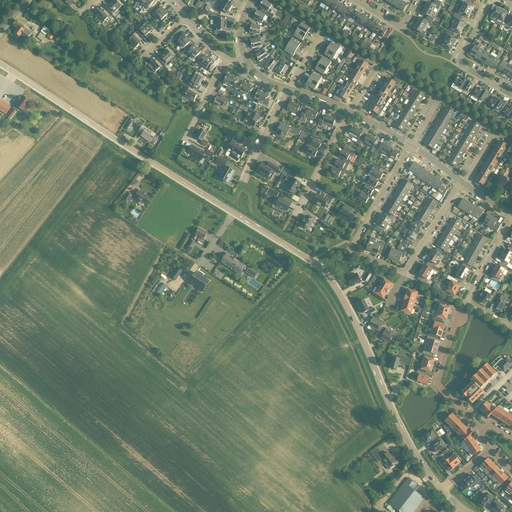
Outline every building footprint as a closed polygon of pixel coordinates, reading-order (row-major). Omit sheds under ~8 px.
[(123,5),(118,0),(112,0),(114,1),(111,3),(118,10),(123,5)] [(151,10),(158,1),(156,0),(153,0),(152,0),(149,0),(145,6),(151,10)] [(234,4),(228,1),(228,0),(224,0),(222,4),(231,9),(234,4)] [(271,13),(272,11),(270,9),(272,6),(263,0),(261,5),(260,5),(259,6),(260,7),(259,7),(262,9),(260,11),(273,18),(274,15),(271,13)] [(330,9),(335,1),(333,0),(329,0),(326,6),(330,9)] [(400,0),(398,0),(395,6),(399,9),(403,2),(400,0)] [(469,2),(470,2),(465,0),(460,0),(460,1),(462,4),(463,5),(462,8),(471,13),(473,7),(468,4),(469,2)] [(335,12),(340,4),(335,1),(330,9),(335,12)] [(403,12),(406,8),(406,9),(408,5),(403,2),(399,9),(403,12)] [(434,5),(428,2),(425,8),(433,12),(435,9),(438,10),(440,5),(435,3),(434,5)] [(105,7),(113,15),(118,10),(111,3),(109,6),(108,4),(105,7)] [(161,4),(153,12),(158,17),(165,11),(162,8),(164,7),(161,4)] [(219,8),(217,7),(216,10),(221,13),(223,11),(228,14),(231,9),(222,4),(219,8)] [(340,14),(344,7),(340,4),(335,12),(340,14)] [(344,17),(349,9),(344,7),(340,14),(344,17)] [(495,23),(501,10),(495,7),(489,19),(491,20),(491,21),(495,23)] [(348,21),(354,11),(350,8),(349,9),(344,17),(344,18),(348,21)] [(428,16),(427,19),(432,22),(434,19),(431,17),(433,12),(425,8),(422,14),(428,16)] [(454,14),(452,13),(452,14),(461,18),(462,15),(468,18),(471,13),(462,8),(460,12),(457,10),(454,14)] [(103,23),(108,18),(111,20),(113,18),(105,10),(103,12),(101,10),(96,16),(97,17),(95,20),(99,24),(101,22),(103,23)] [(507,19),(505,18),(507,13),(501,10),(495,23),(499,25),(499,24),(504,26),(507,19)] [(169,19),(172,16),(168,12),(167,13),(165,11),(158,17),(163,23),(166,20),(169,23),(171,22),(169,19)] [(253,17),(253,18),(262,23),(264,23),(264,26),(270,27),(271,24),(265,23),(266,22),(263,21),(266,16),(257,11),(255,15),(254,16),(253,17)] [(354,11),(348,21),(353,24),(354,22),(359,14),(354,11)] [(354,22),(353,24),(357,27),(364,17),(359,14),(354,22)] [(452,15),(454,16),(452,19),(455,21),(453,24),(463,29),(465,23),(460,20),(461,18),(452,14),(452,15)] [(220,16),(212,16),(212,20),(216,20),(216,25),(227,25),(227,20),(220,20),(220,16)] [(362,29),(363,27),(368,20),(364,17),(357,27),(362,29)] [(425,21),(420,18),(417,23),(424,28),(428,23),(431,25),(432,22),(427,19),(425,21)] [(368,30),(373,23),(368,20),(363,27),(368,30)] [(147,21),(142,26),(148,33),(151,31),(152,32),(155,30),(147,21)] [(297,30),(307,35),(308,33),(307,32),(310,29),(301,23),(297,30)] [(373,33),(377,25),(373,23),(368,30),(373,33)] [(425,33),(422,31),(424,28),(417,23),(413,29),(419,32),(417,34),(424,38),(425,36),(424,35),(425,33)] [(137,31),(144,40),(147,37),(146,36),(148,33),(142,26),(140,24),(136,28),(136,29),(138,30),(137,31)] [(451,30),(448,28),(447,31),(453,34),(454,32),(460,34),(463,29),(453,24),(451,30)] [(220,34),(220,31),(226,31),(227,25),(216,25),(216,31),(214,31),(214,34),(220,34)] [(249,32),(250,33),(260,34),(261,27),(251,25),(250,30),(250,31),(249,32)] [(377,36),(382,28),(377,25),(373,33),(377,36)] [(25,41),(31,33),(24,29),(23,30),(19,26),(14,33),(19,37),(25,41)] [(381,40),(384,42),(388,35),(385,33),(386,31),(382,28),(377,36),(382,39),(381,40)] [(293,33),(293,34),(294,35),(293,36),(302,41),(304,37),(305,38),(307,35),(297,30),(296,31),(295,31),(294,31),(293,33)] [(447,31),(445,33),(448,35),(445,40),(453,46),(457,40),(451,37),(453,34),(447,31)] [(51,40),(55,35),(50,32),(47,37),(51,40)] [(180,45),(187,39),(185,36),(186,35),(184,32),(175,40),(180,45)] [(42,41),(45,36),(40,33),(37,38),(42,41)] [(135,49),(141,43),(139,42),(142,39),(135,33),(133,35),(134,36),(128,41),(135,49)] [(288,45),(298,51),(299,48),(298,47),(300,44),(292,38),(288,45)] [(185,51),(194,43),(191,40),(189,41),(187,39),(180,45),(185,51)] [(251,48),(252,48),(262,46),(262,45),(264,45),(266,47),(271,44),(270,42),(269,41),(265,44),(265,43),(263,42),(261,43),(260,39),(250,41),(251,46),(251,48)] [(35,47),(36,46),(40,49),(43,45),(38,42),(38,43),(33,40),(30,44),(35,47)] [(442,42),(440,43),(437,46),(443,50),(445,48),(450,51),(453,46),(445,40),(443,43),(442,42)] [(340,47),(341,45),(338,43),(336,45),(332,42),(329,46),(328,45),(327,48),(336,53),(340,47)] [(191,56),(197,49),(195,47),(196,45),(194,43),(185,51),(191,56)] [(475,57),(480,49),(482,45),(479,43),(477,47),(475,45),(470,54),(475,57)] [(298,51),(288,45),(284,51),(293,56),(295,53),(296,53),(298,51)] [(166,51),(163,53),(170,60),(175,55),(167,47),(164,50),(166,51)] [(336,53),(327,48),(325,50),(326,51),(324,54),(333,60),(336,53)] [(197,61),(204,52),(201,50),(200,51),(197,49),(191,56),(197,61)] [(480,49),(475,57),(480,60),(485,52),(480,49)] [(259,62),(268,56),(263,50),(255,55),(258,59),(258,60),(258,61),(259,61),(259,62)] [(203,66),(208,58),(206,57),(207,55),(204,52),(197,61),(203,66)] [(480,60),(485,63),(490,55),(485,52),(480,60)] [(160,54),(157,57),(164,65),(165,65),(167,66),(168,66),(172,63),(170,60),(163,53),(161,56),(160,54)] [(355,64),(357,65),(358,65),(365,70),(368,65),(363,62),(365,59),(358,55),(356,58),(358,59),(355,64)] [(485,63),(490,67),(495,58),(490,55),(485,63)] [(318,63),(327,68),(331,62),(322,57),(320,61),(319,60),(318,63)] [(211,72),(215,67),(213,65),(215,62),(212,59),(211,61),(208,58),(203,66),(211,72)] [(490,67),(495,70),(501,61),(495,58),(490,67)] [(270,72),(271,72),(278,61),(276,60),(274,62),(271,59),(265,67),(269,70),(269,71),(270,72)] [(153,60),(147,66),(149,68),(147,70),(149,72),(150,73),(152,75),(154,73),(158,70),(161,74),(165,70),(162,68),(163,67),(157,60),(154,62),(153,60)] [(497,69),(503,72),(508,64),(503,61),(497,69)] [(283,76),(288,67),(282,63),(276,72),(280,74),(281,75),(282,76),(283,76)] [(327,68),(318,63),(316,65),(317,66),(315,70),(323,75),(327,68)] [(503,72),(508,75),(511,68),(511,66),(508,64),(503,72)] [(355,70),(362,74),(365,70),(358,65),(357,65),(355,70)] [(352,74),(360,79),(362,74),(355,70),(352,74)] [(196,72),(192,79),(201,83),(202,80),(204,81),(206,77),(196,72)] [(308,78),(318,84),(322,77),(313,72),(311,76),(310,75),(308,78)] [(228,86),(233,77),(228,74),(223,83),(228,86)] [(350,78),(357,83),(360,79),(352,74),(350,78)] [(460,77),(458,76),(453,84),(463,90),(467,82),(464,79),(465,78),(461,76),(460,77)] [(187,82),(188,83),(190,84),(189,85),(199,90),(201,87),(199,86),(201,83),(192,79),(190,77),(187,82)] [(237,87),(235,85),(238,79),(233,77),(228,86),(233,88),(232,90),(232,91),(235,92),(237,87)] [(344,81),(347,83),(354,87),(357,83),(350,78),(347,77),(344,81)] [(395,77),(393,81),(388,78),(385,83),(395,89),(396,89),(393,87),(396,83),(399,85),(401,81),(395,77)] [(318,84),(308,78),(307,80),(308,81),(306,85),(314,90),(318,84)] [(243,82),(240,88),(237,87),(235,92),(237,93),(237,94),(242,96),(243,94),(248,85),(243,82)] [(467,82),(463,90),(470,94),(476,84),(472,82),(471,84),(467,82)] [(344,87),(352,92),(354,87),(347,83),(344,87)] [(395,89),(385,83),(383,87),(393,94),(395,89)] [(246,95),(246,96),(246,98),(250,100),(253,95),(250,93),(253,87),(248,85),(243,94),(246,95)] [(478,99),(483,91),(479,89),(480,87),(477,85),(471,95),(478,99)] [(193,102),(197,95),(195,94),(197,91),(188,87),(187,90),(188,90),(184,97),(184,96),(183,97),(182,99),(182,100),(186,102),(187,101),(188,99),(193,102)] [(342,92),(349,96),(352,92),(344,87),(342,91),(342,92)] [(383,87),(380,92),(390,98),(393,94),(383,87)] [(425,96),(416,90),(416,89),(412,87),(411,89),(412,89),(410,94),(411,94),(422,101),(425,96)] [(258,90),(255,96),(253,95),(250,100),(253,101),(254,99),(259,102),(264,93),(258,90)] [(339,102),(341,98),(346,101),(349,96),(342,92),(342,91),(340,90),(337,96),(335,94),(333,99),(339,102)] [(483,91),(478,99),(485,103),(491,94),(487,91),(486,93),(483,91)] [(380,92),(377,96),(388,102),(390,98),(380,92)] [(269,98),(268,100),(266,100),(269,95),(264,93),(259,102),(258,104),(269,110),(273,101),(269,98)] [(410,100),(418,106),(422,101),(411,94),(408,98),(407,98),(406,100),(409,101),(410,100)] [(493,108),(498,100),(495,98),(496,96),(492,94),(486,104),(493,108)] [(223,104),(226,106),(229,100),(221,96),(220,99),(217,97),(213,104),(217,106),(218,105),(222,107),(223,104)] [(377,96),(375,101),(385,107),(388,102),(377,96)] [(17,112),(19,109),(23,111),(25,108),(24,107),(29,100),(23,97),(21,100),(18,104),(16,103),(15,106),(14,106),(12,108),(6,117),(10,120),(17,112)] [(0,114),(4,117),(10,107),(1,100),(0,101),(0,114)] [(406,106),(415,111),(418,106),(410,100),(409,101),(406,106)] [(498,100),(493,108),(500,113),(506,103),(503,101),(502,102),(498,100)] [(375,101),(372,105),(382,111),(385,107),(375,101)] [(292,113),(295,104),(290,102),(286,111),(292,113)] [(298,119),(300,113),(298,112),(300,106),(295,104),(292,113),(297,114),(295,118),(298,119)] [(509,118),(511,112),(511,108),(510,108),(511,106),(508,104),(502,113),(509,118)] [(372,115),(377,118),(379,116),(382,111),(372,105),(369,110),(374,112),(372,115)] [(403,111),(412,116),(415,111),(406,106),(404,110),(401,108),(400,110),(403,112),(403,111)] [(455,113),(446,108),(443,113),(452,118),(452,117),(455,113)] [(251,109),(249,112),(246,117),(250,119),(248,124),(253,127),(256,122),(257,123),(258,120),(259,120),(261,117),(261,116),(257,114),(257,113),(251,109)] [(305,122),(307,118),(309,119),(313,110),(307,109),(306,112),(303,111),(300,119),(300,120),(305,122)] [(316,126),(318,120),(315,119),(318,112),(313,110),(309,119),(314,121),(313,125),(316,126)] [(400,116),(409,121),(412,116),(403,111),(403,112),(400,116)] [(439,118),(448,123),(451,119),(454,121),(455,119),(452,117),(452,118),(443,113),(439,118)] [(326,130),(327,126),(330,117),(325,115),(323,122),(320,121),(318,127),(326,130)] [(395,118),(394,120),(396,122),(397,121),(406,126),(409,121),(400,116),(398,120),(395,118)] [(335,119),(330,117),(327,126),(332,128),(335,119)] [(131,118),(128,122),(125,128),(127,129),(134,121),(131,118)] [(445,128),(446,127),(448,123),(439,118),(436,123),(445,128)] [(129,130),(132,125),(135,127),(138,123),(134,121),(127,129),(129,130)] [(394,126),(403,132),(406,126),(397,121),(396,122),(394,126)] [(481,126),(472,121),(469,125),(467,123),(465,125),(468,127),(469,126),(478,131),(481,126)] [(433,128),(442,134),(445,129),(448,131),(449,129),(446,127),(445,128),(436,123),(433,128)] [(150,142),(155,135),(145,129),(146,128),(142,126),(138,131),(142,134),(141,136),(144,138),(150,142)] [(284,139),(287,135),(292,133),(293,130),(294,128),(291,127),(290,128),(287,127),(286,129),(280,126),(275,134),(284,139)] [(469,126),(468,127),(465,131),(474,136),(478,131),(469,126)] [(353,138),(358,130),(353,127),(350,131),(348,130),(344,136),(352,140),(353,138)] [(439,139),(440,138),(442,134),(433,128),(430,133),(439,139)] [(199,130),(195,138),(202,141),(200,144),(206,147),(208,143),(202,140),(205,133),(199,130)] [(358,145),(362,140),(359,138),(362,132),(358,130),(353,138),(358,140),(356,144),(358,145)] [(474,136),(465,131),(463,135),(460,133),(459,135),(462,137),(462,136),(471,141),(474,136)] [(235,136),(229,133),(226,137),(232,141),(235,136)] [(427,138),(436,144),(438,140),(441,141),(442,139),(440,138),(439,139),(430,133),(427,138)] [(322,143),(316,141),(318,138),(312,135),(308,143),(313,146),(319,149),(322,143)] [(367,135),(364,141),(362,140),(358,145),(361,147),(363,143),(368,146),(372,138),(367,135)] [(462,136),(462,137),(459,141),(468,147),(471,141),(462,136)] [(373,153),(376,148),(374,146),(377,140),(372,138),(368,146),(372,148),(370,152),(373,153)] [(432,150),(435,152),(436,150),(433,148),(436,144),(427,138),(424,144),(433,149),(432,150)] [(468,147),(459,141),(457,145),(454,144),(453,146),(456,147),(456,146),(465,152),(468,147)] [(507,152),(510,147),(511,144),(506,141),(504,144),(500,141),(497,146),(507,152)] [(242,156),(246,150),(233,142),(229,148),(234,151),(233,153),(236,154),(237,153),(242,156)] [(305,152),(307,153),(315,157),(318,152),(312,149),(313,146),(308,143),(304,150),(305,152)] [(382,143),(379,149),(376,148),(373,153),(375,155),(377,151),(382,154),(387,146),(382,143)] [(204,152),(191,145),(188,152),(194,155),(192,158),(195,160),(197,157),(201,159),(204,152)] [(387,161),(389,158),(391,156),(388,154),(391,148),(387,146),(382,154),(387,156),(385,160),(387,161)] [(456,146),(456,147),(453,151),(462,157),(465,152),(456,146)] [(494,150),(504,156),(507,152),(497,146),(494,150)] [(394,150),(391,156),(389,158),(394,161),(399,152),(394,150)] [(492,155),(502,161),(504,156),(494,150),(492,155)] [(342,151),(339,157),(344,159),(347,161),(350,155),(353,157),(354,154),(349,151),(347,154),(342,151)] [(462,157),(453,151),(451,156),(448,154),(447,156),(449,158),(450,157),(459,162),(462,157)] [(489,159),(499,165),(502,161),(492,155),(489,159)] [(447,162),(456,167),(459,162),(450,157),(449,158),(447,162)] [(220,178),(228,183),(234,172),(225,167),(227,163),(218,158),(215,163),(222,167),(220,169),(224,171),(220,178)] [(268,162),(263,159),(258,168),(269,173),(272,167),(274,168),(275,166),(279,168),(280,164),(270,158),(268,162)] [(334,165),(340,168),(346,171),(350,162),(347,161),(344,159),(343,162),(337,159),(334,165)] [(486,163),(496,170),(499,165),(489,159),(486,163)] [(413,174),(419,166),(414,162),(408,170),(413,174)] [(484,168),(494,174),(496,170),(486,163),(484,168)] [(372,175),(370,173),(369,173),(375,176),(380,180),(383,174),(378,171),(379,168),(374,165),(372,168),(375,170),(372,175)] [(418,178),(424,170),(419,166),(413,174),(418,178)] [(334,175),(333,177),(334,178),(337,179),(338,179),(338,177),(341,179),(342,178),(345,173),(348,175),(349,172),(346,171),(340,168),(339,170),(333,168),(330,173),(334,175)] [(481,172),(491,178),(494,174),(484,168),(481,172)] [(423,181),(429,173),(424,170),(418,178),(423,181)] [(491,184),(489,182),(491,178),(481,172),(478,176),(491,184)] [(378,182),(373,179),(375,176),(369,173),(365,181),(370,184),(375,188),(378,182)] [(428,185),(434,177),(429,173),(423,181),(428,185)] [(298,187),(301,183),(293,179),(294,177),(289,174),(287,178),(292,181),(287,189),(294,194),(296,190),(297,191),(299,187),(298,187)] [(478,187),(485,192),(487,188),(489,189),(491,184),(478,176),(475,181),(480,184),(478,187)] [(433,189),(439,181),(434,177),(428,185),(427,187),(432,191),(433,189)] [(511,177),(511,179),(511,180),(510,182),(509,182),(506,187),(504,186),(500,193),(506,196),(508,191),(511,192),(511,190),(511,177)] [(400,185),(409,190),(412,185),(403,180),(400,185)] [(374,190),(368,187),(370,184),(365,181),(360,189),(365,192),(370,195),(374,190)] [(437,192),(443,184),(439,181),(433,189),(437,192)] [(436,199),(440,194),(443,196),(449,188),(443,184),(437,192),(436,194),(433,197),(436,199)] [(397,190),(406,195),(409,190),(400,185),(397,190)] [(355,197),(358,199),(366,203),(369,198),(363,195),(365,192),(360,189),(357,193),(356,195),(355,197)] [(394,195),(403,200),(406,195),(397,190),(394,195)] [(142,206),(144,204),(148,197),(138,191),(134,197),(132,196),(133,195),(128,191),(121,202),(123,202),(126,205),(130,199),(142,206)] [(324,198),(317,195),(314,202),(317,204),(317,205),(320,207),(321,206),(324,208),(326,204),(330,206),(334,199),(326,195),(324,198)] [(391,200),(399,205),(403,200),(394,195),(391,200)] [(289,203),(280,198),(275,208),(284,213),(285,210),(287,212),(290,206),(288,204),(289,203)] [(425,204),(434,209),(437,204),(429,198),(425,204)] [(463,211),(468,202),(463,199),(458,208),(463,211)] [(388,205),(396,211),(399,205),(391,200),(388,205)] [(468,214),(473,205),(468,202),(463,211),(468,214)] [(422,209),(431,214),(434,209),(425,204),(422,209)] [(385,211),(393,216),(396,211),(388,205),(385,211)] [(473,217),(478,208),(473,205),(468,214),(473,217)] [(342,209),(338,216),(349,223),(354,216),(349,213),(351,210),(344,206),(342,209)] [(478,220),(483,212),(478,208),(473,217),(478,220)] [(419,214),(428,219),(431,214),(422,209),(419,214)] [(382,215),(379,219),(386,223),(388,225),(391,220),(394,222),(395,219),(391,216),(385,213),(384,216),(382,215)] [(416,219),(424,224),(428,219),(419,214),(416,219)] [(485,214),(479,224),(482,226),(483,224),(487,226),(493,217),(488,215),(487,216),(485,214)] [(314,219),(307,216),(305,220),(304,220),(303,222),(304,222),(302,226),(308,229),(314,219)] [(497,220),(493,217),(487,226),(497,232),(501,224),(497,221),(497,220)] [(382,230),(384,231),(385,229),(388,225),(386,223),(379,219),(377,224),(378,225),(376,227),(382,231),(382,230)] [(461,224),(453,219),(449,224),(458,229),(461,224)] [(322,220),(319,223),(328,229),(330,226),(322,220)] [(409,230),(416,235),(417,236),(421,231),(419,230),(421,227),(412,222),(410,224),(412,226),(409,230)] [(458,229),(449,224),(446,230),(454,235),(458,229)] [(192,238),(196,240),(198,236),(204,239),(207,233),(199,228),(196,234),(195,234),(192,238)] [(402,237),(412,243),(413,240),(414,241),(417,236),(416,235),(409,230),(406,235),(404,234),(402,237)] [(454,235),(446,230),(443,235),(451,240),(454,235)] [(475,240),(484,245),(487,239),(478,234),(475,240)] [(451,240),(443,235),(439,240),(448,246),(451,240)] [(371,252),(375,243),(377,239),(371,237),(370,241),(368,240),(367,240),(366,243),(366,244),(368,245),(366,250),(371,252)] [(448,246),(439,240),(436,246),(445,251),(448,246)] [(472,246),(481,250),(484,245),(475,240),(472,246)] [(375,243),(371,252),(377,254),(377,253),(380,254),(383,248),(380,247),(381,245),(375,243)] [(390,246),(386,256),(388,257),(388,259),(393,261),(397,251),(392,249),(393,247),(390,246)] [(469,251),(478,256),(481,250),(472,246),(469,251)] [(503,255),(511,259),(511,257),(511,249),(508,247),(507,250),(505,250),(503,255)] [(443,252),(442,252),(436,248),(435,251),(433,250),(430,255),(438,260),(443,252)] [(405,251),(398,249),(397,251),(393,261),(399,263),(401,258),(403,258),(404,258),(406,252),(405,251)] [(466,257),(475,261),(478,256),(469,251),(466,257)] [(430,255),(427,260),(429,261),(427,263),(434,267),(435,265),(437,265),(438,265),(440,261),(438,260),(430,255)] [(500,263),(506,267),(507,264),(508,264),(511,259),(503,255),(500,260),(501,260),(500,263)] [(475,261),(466,257),(463,262),(472,267),(475,261)] [(224,259),(219,266),(237,277),(241,271),(224,259)] [(425,266),(424,265),(421,270),(429,275),(434,267),(427,263),(425,266)] [(470,267),(463,263),(459,271),(467,276),(470,271),(468,270),(470,267)] [(494,270),(502,275),(505,270),(504,269),(506,267),(500,263),(498,266),(497,265),(494,270)] [(182,272),(177,268),(171,277),(177,281),(182,272)] [(417,280),(425,284),(427,280),(426,280),(426,279),(429,275),(421,270),(418,275),(419,276),(417,280)] [(502,275),(494,270),(491,275),(492,276),(491,279),(497,282),(498,279),(499,280),(502,275)] [(463,280),(464,281),(467,276),(459,271),(454,279),(456,280),(461,283),(463,280)] [(209,282),(195,273),(189,283),(193,286),(195,283),(200,286),(198,289),(202,292),(209,282)] [(351,277),(347,279),(351,287),(355,285),(357,284),(361,282),(357,274),(355,275),(354,274),(350,276),(351,277)] [(460,289),(459,287),(460,286),(454,283),(456,280),(454,279),(449,276),(447,279),(451,281),(448,286),(457,291),(459,290),(460,289)] [(392,284),(384,279),(381,284),(389,289),(392,284)] [(161,295),(167,287),(163,284),(158,293),(161,295)] [(381,284),(378,289),(386,294),(389,289),(381,284)] [(454,296),(455,295),(457,295),(458,293),(457,291),(448,286),(446,291),(442,289),(439,293),(447,296),(449,293),(454,296)] [(480,297),(479,300),(486,304),(489,298),(492,300),(497,292),(493,290),(492,292),(485,288),(482,294),(481,294),(480,296),(480,297)] [(378,289),(375,293),(383,298),(386,294),(378,289)] [(417,293),(408,290),(406,295),(416,298),(417,293)] [(494,309),(500,312),(502,308),(503,309),(505,310),(508,305),(502,302),(503,300),(502,300),(504,297),(498,294),(494,302),(497,304),(494,309)] [(406,295),(404,300),(414,303),(416,298),(406,295)] [(364,300),(358,303),(363,313),(367,311),(369,314),(375,311),(374,308),(369,310),(364,300)] [(405,301),(403,306),(413,309),(414,303),(404,300),(404,301),(405,301)] [(437,305),(439,305),(437,311),(448,314),(450,308),(444,306),(445,304),(438,301),(437,305)] [(413,309),(403,306),(401,311),(411,314),(413,309)] [(447,320),(448,314),(437,311),(436,316),(434,316),(433,319),(440,321),(441,318),(447,320)] [(368,326),(380,332),(385,322),(373,316),(368,326)] [(440,321),(433,319),(432,322),(434,322),(432,328),(443,332),(445,325),(440,324),(440,321)] [(395,333),(387,328),(381,338),(390,343),(395,333)] [(430,334),(429,333),(428,336),(435,338),(436,336),(441,337),(443,332),(432,328),(430,334)] [(437,339),(429,337),(428,339),(430,340),(428,347),(438,350),(440,343),(436,342),(437,339)] [(438,350),(428,347),(427,352),(425,351),(424,354),(430,356),(431,354),(437,355),(438,350)] [(424,354),(423,357),(424,357),(423,363),(433,366),(435,360),(429,358),(430,356),(424,354)] [(391,370),(398,372),(400,365),(403,366),(405,359),(402,358),(401,361),(395,359),(391,370)] [(498,367),(504,372),(511,364),(511,363),(506,358),(499,366),(496,363),(493,367),(495,369),(498,367)] [(433,366),(423,363),(422,367),(419,366),(417,371),(425,373),(425,370),(431,372),(433,366)] [(498,375),(487,364),(471,380),(472,382),(461,393),(472,404),(483,392),(480,389),(490,379),(492,381),(498,375)] [(417,371),(416,374),(418,375),(416,381),(420,382),(420,383),(424,384),(424,383),(427,384),(429,378),(424,376),(425,373),(417,371)] [(491,406),(487,402),(480,409),(484,413),(491,406)] [(495,410),(491,406),(484,413),(488,417),(495,410)] [(503,410),(498,407),(493,416),(497,419),(503,410)] [(508,413),(503,410),(497,419),(502,422),(508,413)] [(511,417),(511,416),(508,413),(502,422),(507,425),(511,417)] [(456,418),(453,414),(451,416),(450,414),(445,419),(446,420),(445,421),(449,425),(456,418)] [(460,422),(456,418),(449,425),(453,429),(460,422)] [(453,429),(457,433),(464,426),(460,422),(453,429)] [(457,433),(461,437),(468,430),(464,426),(457,433)] [(425,434),(426,436),(423,437),(427,443),(432,440),(434,442),(440,438),(434,430),(429,433),(428,432),(425,434)] [(465,441),(472,434),(468,430),(461,437),(465,441)] [(463,442),(466,446),(474,440),(471,436),(465,441),(463,442)] [(436,444),(432,447),(436,453),(445,446),(441,440),(442,440),(440,438),(435,441),(436,444)] [(466,446),(469,451),(477,445),(474,440),(466,446)] [(468,452),(471,457),(481,450),(477,445),(469,451),(468,452)] [(448,458),(455,467),(460,463),(457,458),(459,456),(455,451),(452,454),(453,454),(448,458)] [(379,460),(381,462),(384,460),(386,464),(387,463),(387,464),(385,466),(389,470),(394,466),(393,465),(397,462),(393,457),(393,458),(388,452),(384,455),(382,453),(377,457),(379,459),(379,460)] [(443,462),(441,460),(439,462),(444,469),(446,467),(450,471),(455,467),(448,458),(443,462)] [(485,471),(485,470),(492,463),(488,459),(481,467),(485,471)] [(496,467),(492,463),(485,470),(489,474),(496,467)] [(500,471),(496,467),(489,474),(493,478),(500,471)] [(504,474),(500,471),(493,478),(497,481),(504,474)] [(508,478),(504,474),(497,481),(501,485),(508,478)] [(399,511),(414,511),(425,499),(413,489),(417,485),(408,478),(388,504),(399,511)] [(479,482),(475,478),(473,479),(471,478),(468,480),(466,478),(461,482),(467,490),(475,483),(476,484),(479,482)] [(489,494),(488,496),(485,494),(483,496),(482,495),(480,499),(481,499),(479,502),(485,506),(488,501),(491,503),(494,497),(489,494)] [(499,500),(496,499),(491,506),(494,507),(492,510),(496,511),(503,511),(505,509),(501,507),(502,504),(498,502),(499,500)]
